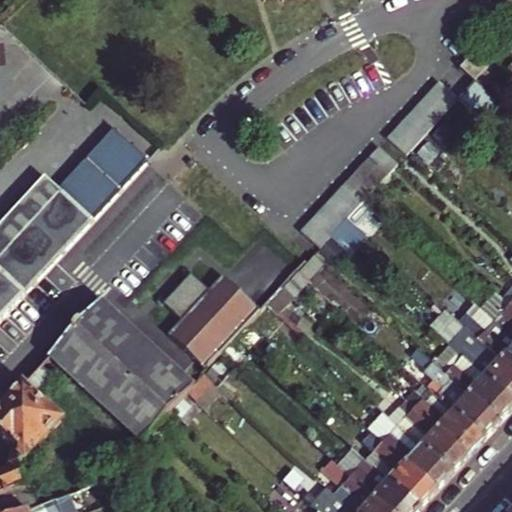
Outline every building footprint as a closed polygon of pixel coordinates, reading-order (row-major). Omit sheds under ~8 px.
[(460,68),(476,82),(490,66),(474,52),(473,53),(460,68)] [(479,118),(496,100),(476,82),(459,100),(479,118)] [(459,100),(440,83),(388,139),(407,157),(412,151),(428,133),(443,118),(459,100)] [(0,323),(147,164),(118,135),(62,195),(0,260),(0,323)] [(398,166),(379,149),(303,231),(322,250),(330,240),(348,221),(363,204),(379,187),(381,184),(393,172),(397,167),(398,166)] [(381,184),(391,193),(402,181),(393,172),(381,184)] [(0,227),(0,260),(62,195),(46,180),(0,227)] [(333,243),(345,253),(362,234),(351,223),(333,243)] [(151,241),(127,270),(134,276),(158,247),(151,241)] [(300,273),(309,282),(324,265),(315,257),(303,270),(300,273)] [(283,291),(293,300),(309,282),(300,273),(283,291)] [(236,343),(252,325),(261,315),(225,281),(212,296),(195,279),(167,309),(184,325),(171,340),(207,374),(220,360),(236,343)] [(268,308),(278,317),(293,300),(283,291),(268,308)] [(511,306),(511,305),(496,292),(480,309),(495,323),(511,338),(511,306)] [(188,395),(194,389),(100,302),(49,358),(142,445),(173,412),(188,395)] [(511,370),(511,338),(495,323),(479,340),(511,370)] [(236,343),(243,349),(259,331),(252,325),(236,343)] [(511,401),(511,370),(479,340),(466,328),(463,325),(454,335),(470,349),(462,357),(511,401)] [(485,440),(502,422),(447,374),(411,342),(403,351),(439,383),(431,391),(485,440)] [(220,360),(227,367),(243,349),(236,343),(220,360)] [(502,422),(511,411),(511,401),(462,357),(447,374),(502,422)] [(188,395),(197,404),(213,386),(204,378),(194,389),(188,395)] [(0,497),(12,493),(27,487),(19,468),(60,422),(22,387),(0,410),(0,436),(13,450),(10,469),(0,473),(0,497)] [(469,457),(485,440),(431,391),(415,409),(469,457)] [(173,412),(182,420),(197,404),(188,395),(173,412)] [(453,474),(469,457),(415,409),(406,401),(400,407),(409,415),(399,426),(453,474)] [(390,418),(399,426),(409,415),(400,407),(390,418)] [(437,492),(453,474),(399,426),(387,438),(383,443),(437,492)] [(383,443),(387,438),(379,430),(375,435),(383,443)] [(421,509),(437,492),(383,443),(367,461),(421,509)] [(388,511),(418,511),(421,509),(367,461),(359,468),(343,454),(334,463),(388,511)] [(353,511),(388,511),(334,463),(333,462),(323,473),(341,489),(335,496),(353,511)] [(90,505),(111,496),(105,483),(84,492),(90,505)] [(317,511),(353,511),(335,496),(334,495),(326,504),(311,491),(304,499),(317,511)] [(317,511),(304,499),(295,492),(287,502),(298,511),(317,511)] [(0,511),(20,511),(12,493),(0,497),(0,511)] [(60,511),(57,503),(33,511),(60,511)]
